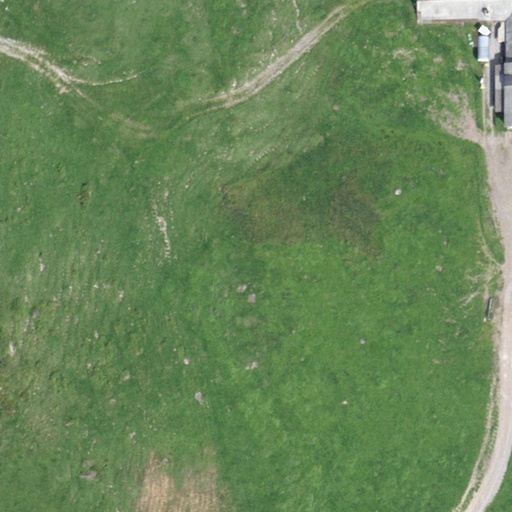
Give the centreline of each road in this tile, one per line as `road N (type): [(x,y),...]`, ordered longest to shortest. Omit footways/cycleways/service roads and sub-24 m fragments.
road 1 (track): [(511,307),(504,442),(477,511)]
road 2 (track): [(489,46),(486,113),(501,192),(511,209)]
